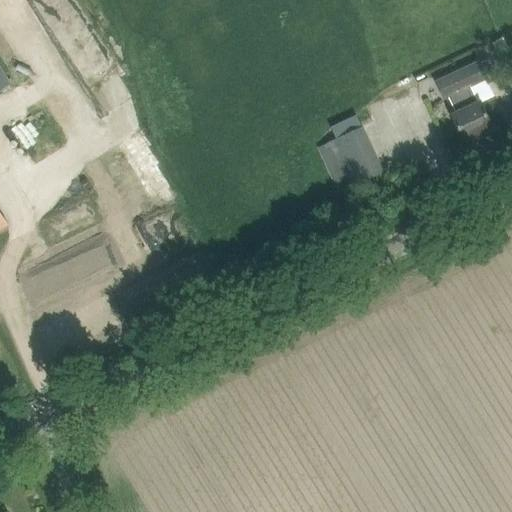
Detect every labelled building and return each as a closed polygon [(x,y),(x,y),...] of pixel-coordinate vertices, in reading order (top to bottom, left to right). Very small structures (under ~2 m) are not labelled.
[(22,0),(0,0),(0,9),(22,1),(22,0)] [(482,101),(481,102),(479,103),(472,87),(488,79),(479,60),(436,81),(445,100),(449,97),(457,113),(453,115),(465,141),(494,127),(482,101)] [(0,91),(12,84),(0,65),(0,91)] [(385,172),(376,154),(363,127),(359,128),(329,143),(342,170),(350,188),(385,172)] [(0,229),(8,224),(0,212),(0,229)]
